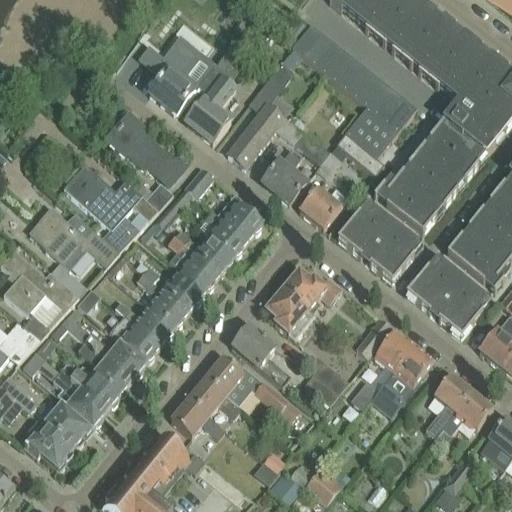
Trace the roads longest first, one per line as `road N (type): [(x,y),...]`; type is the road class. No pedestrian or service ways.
road 1 (residential): [(297,239),(102,83),(83,88),(17,167)]
road 2 (residential): [(66,511),(297,239)]
road 3 (residential): [(297,239),(511,407)]
